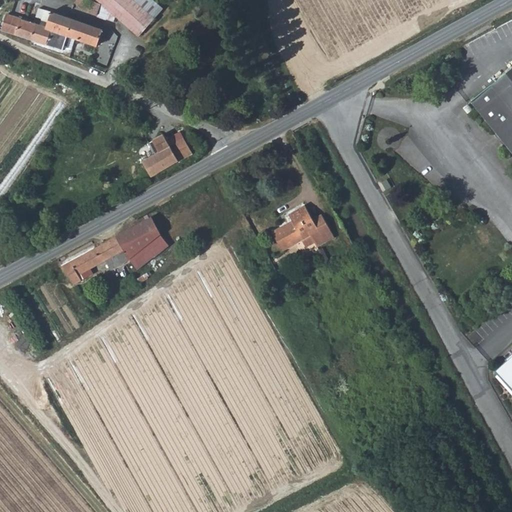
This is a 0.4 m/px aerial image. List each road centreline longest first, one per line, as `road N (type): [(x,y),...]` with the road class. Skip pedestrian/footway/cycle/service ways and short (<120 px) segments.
road 1 (secondary): [(236,150),(507,0)]
road 2 (secondary): [(0,279),(236,150)]
road 3 (unclassified): [(236,150),(0,40)]
